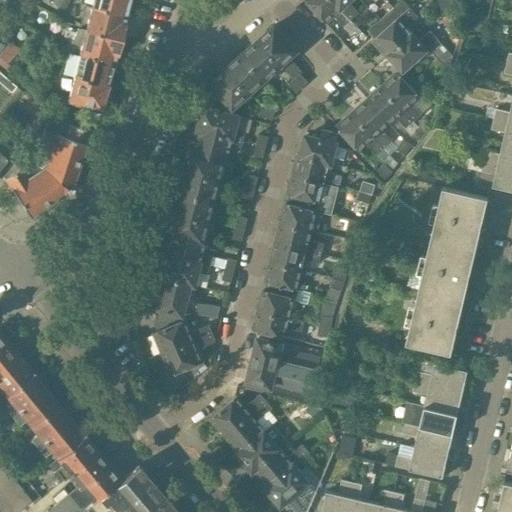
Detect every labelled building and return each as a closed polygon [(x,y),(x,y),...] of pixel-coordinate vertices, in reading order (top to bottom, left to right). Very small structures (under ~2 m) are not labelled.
[(55,0),(55,1),(54,3),(64,8),(68,1),(68,0),(55,0)] [(127,14),(130,0),(91,0),(90,5),(127,14)] [(308,0),(328,22),(336,14),(345,24),(353,18),(337,0),(308,0)] [(360,11),(352,1),(350,0),(337,0),(353,18),(360,11)] [(404,0),(401,0),(392,8),(400,17),(411,7),(404,0)] [(453,3),(441,6),(443,16),(455,13),(453,3)] [(84,28),(122,37),(126,22),(125,21),(127,14),(90,5),(84,28)] [(390,55),(392,53),(415,33),(407,25),(419,14),(412,6),(411,7),(400,17),(388,27),(377,37),(376,38),(376,39),(390,55)] [(392,8),(381,19),(388,27),(400,17),(392,8)] [(486,32),(490,17),(467,11),(463,27),(486,32)] [(368,30),(376,38),(377,37),(388,27),(381,19),(368,30)] [(259,39),(285,67),(294,78),(288,83),(296,92),(308,81),(301,73),(303,71),(292,59),(291,61),(288,58),(298,49),(275,24),(259,39)] [(79,27),(68,47),(73,50),(78,51),(115,61),(116,55),(117,55),(122,37),(84,28),(79,27)] [(415,33),(392,53),(405,68),(429,47),(438,38),(431,30),(420,39),(415,33)] [(0,56),(8,63),(19,50),(9,42),(8,42),(0,37),(0,56)] [(438,38),(429,47),(449,69),(453,55),(438,38)] [(259,39),(243,53),(266,78),(275,70),(278,74),(285,67),(259,39)] [(455,63),(471,68),(475,55),(459,50),(455,63)] [(78,51),(72,75),(109,86),(109,85),(109,84),(115,61),(78,51)] [(256,87),(266,78),(243,53),(227,67),(253,95),(259,90),(256,87)] [(211,82),(216,87),(234,106),(243,98),(246,101),(253,95),(227,67),(211,82)] [(399,71),(383,85),(414,119),(422,112),(411,101),(419,94),(399,71)] [(102,108),(109,86),(72,75),(68,74),(62,97),(66,98),(70,103),(82,106),(86,104),(102,108)] [(16,86),(7,78),(2,84),(11,92),(16,86)] [(457,81),(454,93),(464,96),(467,83),(457,81)] [(368,98),(389,121),(396,115),(406,126),(414,119),(383,85),(368,98)] [(209,95),(206,106),(239,114),(234,106),(216,87),(209,95)] [(270,97),(262,105),(275,112),(280,107),(270,97)] [(368,98),(354,111),(384,146),(392,139),(382,127),(389,121),(368,98)] [(496,108),(494,118),(511,122),(511,103),(510,111),(496,108)] [(41,124),(51,113),(40,104),(31,115),(41,124)] [(275,112),(262,105),(259,115),(273,119),(275,112)] [(199,126),(243,138),(245,129),(236,126),(239,114),(206,106),(205,106),(199,126)] [(338,125),(358,148),(366,141),(376,153),(384,146),(354,111),(338,125)] [(505,132),(503,142),(511,144),(511,122),(494,118),(491,128),(505,132)] [(69,197),(79,186),(75,182),(88,142),(87,142),(91,129),(70,122),(66,135),(45,129),(39,148),(50,152),(46,166),(30,177),(23,166),(5,177),(31,216),(66,194),(69,197)] [(418,125),(411,135),(419,141),(426,131),(418,125)] [(241,146),(243,138),(199,126),(199,128),(201,129),(196,149),(226,156),(229,157),(232,144),(241,146)] [(421,146),(443,151),(449,129),(436,126),(421,146)] [(331,164),(339,134),(322,130),(320,138),(306,134),(300,156),(329,164),(331,164)] [(267,143),(268,136),(259,133),(258,141),(267,143)] [(0,137),(0,164),(14,148),(0,137)] [(404,154),(412,145),(403,139),(396,148),(404,154)] [(267,143),(258,141),(254,155),(263,157),(267,143)] [(486,150),(484,160),(511,166),(511,144),(503,142),(500,153),(486,150)] [(226,156),(196,149),(194,148),(188,169),(224,179),(226,171),(223,170),(226,156)] [(300,156),(295,174),(325,182),(339,186),(341,176),(327,172),(329,164),(300,156)] [(471,157),(469,167),(481,170),(495,174),(493,185),(511,189),(511,166),(484,160),(471,157)] [(392,172),(384,163),(377,169),(385,178),(392,172)] [(224,179),(188,169),(183,190),(215,199),(218,187),(222,188),(224,179)] [(255,187),(258,176),(249,174),(246,185),(255,187)] [(320,200),(325,182),(295,174),(288,203),(318,211),(321,200),(320,200)] [(372,194),(375,184),(363,180),(359,190),(372,194)] [(255,187),(246,185),(243,196),(253,198),(255,187)] [(481,227),(488,197),(443,186),(431,238),(482,250),(487,228),(481,227)] [(215,199),(183,190),(178,211),(214,220),(216,212),(212,211),(215,199)] [(369,203),(372,194),(360,190),(357,199),(369,203)] [(318,211),(288,203),(282,222),(312,230),(318,231),(323,212),(318,211)] [(178,221),(175,233),(207,241),(208,237),(206,237),(208,228),(212,228),(214,220),(178,211),(175,220),(178,221)] [(245,228),(248,217),(239,215),(236,226),(245,228)] [(359,221),(350,219),(347,231),(355,234),(359,221)] [(277,241),(322,253),(324,244),(310,240),(312,230),(282,222),(277,241)] [(245,228),(236,226),(233,237),(242,239),(245,228)] [(214,253),(205,251),(207,241),(175,233),(172,241),(170,241),(167,253),(211,264),(214,253)] [(342,247),(354,250),(357,241),(345,238),(342,247)] [(367,249),(376,251),(379,240),(369,238),(367,249)] [(482,250),(431,238),(419,290),(470,302),(482,250)] [(302,271),(305,259),(319,263),(322,253),(277,241),(271,264),(302,271)] [(362,260),(375,264),(378,253),(365,249),(362,260)] [(209,270),(211,264),(167,253),(162,271),(194,280),(197,281),(200,268),(209,270)] [(234,270),(237,259),(228,257),(225,268),(234,270)] [(266,282),(297,290),(302,291),(303,287),(298,285),(302,271),(271,264),(266,282)] [(348,270),(337,267),(334,276),(345,280),(348,270)] [(234,270),(225,268),(222,279),(231,281),(234,270)] [(194,280),(162,271),(161,275),(164,276),(160,293),(165,294),(161,309),(183,315),(188,297),(190,297),(194,280)] [(330,286),(342,290),(345,281),(333,277),(330,286)] [(266,282),(259,309),(290,317),(297,290),(266,282)] [(339,298),(342,291),(330,287),(328,295),(339,298)] [(470,302),(419,290),(406,342),(452,353),(459,323),(465,324),(470,302)] [(218,317),(221,305),(198,302),(195,314),(218,317)] [(304,321),(290,317),(259,309),(254,329),(285,338),(287,328),(302,331),(304,321)] [(190,332),(185,315),(183,315),(177,315),(160,311),(156,326),(158,329),(155,331),(164,352),(194,340),(213,332),(209,323),(190,332)] [(319,325),(331,328),(333,317),(321,315),(319,325)] [(317,335),(330,337),(331,328),(319,325),(317,335)] [(0,350),(10,343),(0,330),(0,350)] [(213,332),(194,340),(164,352),(172,373),(202,361),(198,349),(207,345),(207,344),(215,341),(216,338),(213,332)] [(255,353),(251,367),(252,367),(249,381),(271,386),(272,382),(313,392),(321,358),(280,348),(282,344),(260,339),(256,353),(255,353)] [(342,340),(336,361),(351,365),(356,343),(342,340)] [(11,344),(10,343),(0,350),(0,375),(22,358),(19,354),(20,352),(13,343),(11,344)] [(0,389),(3,388),(8,395),(35,373),(32,370),(34,368),(26,359),(25,361),(22,358),(0,375),(0,389)] [(418,370),(415,380),(463,391),(468,369),(435,361),(432,373),(418,370)] [(336,365),(332,382),(345,385),(349,368),(336,365)] [(37,376),(35,373),(8,395),(14,401),(7,407),(14,416),(48,389),(44,384),(46,383),(38,374),(37,376)] [(463,391),(415,380),(413,390),(427,394),(425,404),(458,412),(463,391)] [(345,405),(349,388),(334,385),(330,401),(345,405)] [(28,419),(33,426),(60,404),(57,401),(59,399),(52,390),(50,392),(48,389),(14,416),(21,425),(28,419)] [(244,406),(235,395),(210,416),(224,434),(266,399),(260,392),(244,406)] [(224,434),(239,451),(264,430),(256,420),(272,406),(266,399),(224,434)] [(408,412),(406,422),(453,433),(458,412),(425,404),(411,401),(408,412)] [(62,407),(60,404),(33,426),(39,433),(32,438),(39,447),(72,419),(69,415),(71,414),(64,405),(62,407)] [(307,410),(312,417),(323,408),(313,405),(307,410)] [(53,450),(58,457),(85,434),(83,431),(84,430),(77,422),(76,423),(72,419),(39,447),(46,456),(53,450)] [(417,436),(415,446),(448,454),(453,433),(406,422),(403,432),(417,436)] [(251,469),(278,446),(279,447),(287,440),(272,423),(264,430),(239,451),(245,458),(243,460),(251,469)] [(68,475),(99,451),(95,446),(97,445),(88,434),(86,436),(85,434),(58,457),(49,465),(54,471),(52,472),(60,482),(68,475)] [(353,455),(357,438),(342,434),(339,451),(353,455)] [(279,447),(278,446),(251,469),(258,478),(260,476),(266,484),(300,456),(307,451),(301,445),(287,457),(279,447)] [(395,465),(443,476),(448,454),(415,446),(412,457),(398,454),(395,465)] [(68,475),(77,486),(93,473),(95,476),(110,464),(99,451),(68,475)] [(300,456),(266,484),(273,492),(271,493),(280,503),(290,494),(305,511),(306,511),(315,490),(298,471),(306,464),(300,456)] [(0,458),(0,511),(16,511),(32,500),(23,487),(0,458)] [(93,473),(77,486),(44,511),(43,511),(79,511),(90,503),(100,495),(121,478),(117,474),(119,473),(111,463),(110,464),(95,476),(93,473)] [(139,464),(121,478),(100,495),(90,503),(79,511),(97,511),(108,504),(113,511),(151,479),(139,464)] [(344,511),(352,481),(342,478),(339,492),(327,490),(321,511),(344,511)] [(113,511),(143,511),(164,495),(151,479),(113,511)] [(511,511),(511,481),(505,480),(496,511),(511,511)] [(30,481),(23,487),(32,500),(34,503),(42,497),(40,494),(30,481)] [(366,511),(370,500),(359,497),(362,483),(352,481),(344,511),(366,511)] [(380,502),(370,500),(366,511),(389,511),(394,491),(384,488),(380,502)] [(405,493),(394,491),(389,511),(411,511),(412,510),(401,507),(405,493)] [(176,511),(178,511),(164,495),(143,511),(176,511)] [(422,511),(421,511),(412,510),(411,511),(434,511),(437,501),(426,498),(422,511)]
